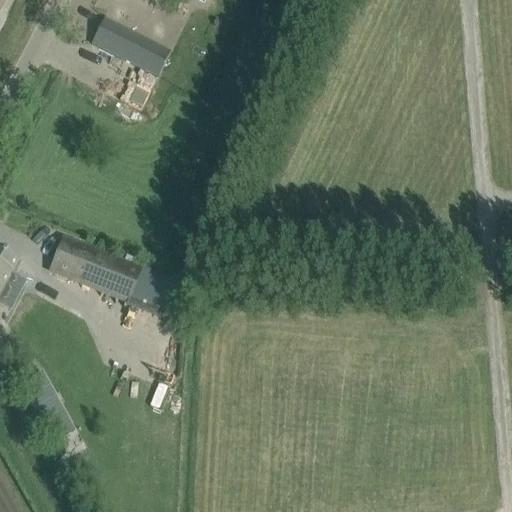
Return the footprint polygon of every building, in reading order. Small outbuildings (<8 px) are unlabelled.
[(104,21),(91,45),(136,68),(148,43),(104,21)] [(166,315),(177,289),(61,242),(49,272),(129,304),(130,301),(166,315)] [(0,294),(17,261),(0,252),(0,294)] [(142,331),(158,338),(164,324),(148,317),(142,331)] [(16,378),(49,438),(73,425),(40,365),(16,378)]
